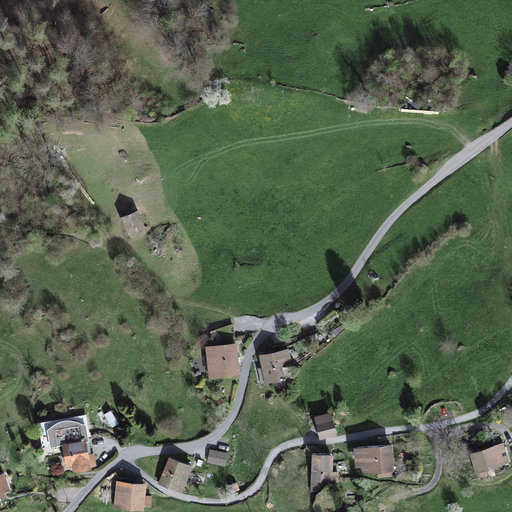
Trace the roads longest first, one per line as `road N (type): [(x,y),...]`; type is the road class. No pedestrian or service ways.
road 1 (unclassified): [(124,460),(217,435),(235,414),(260,336),(330,300),(401,209),(511,123)]
road 2 (residential): [(331,440),(277,450),(253,489),(228,502),(170,493),(124,460)]
